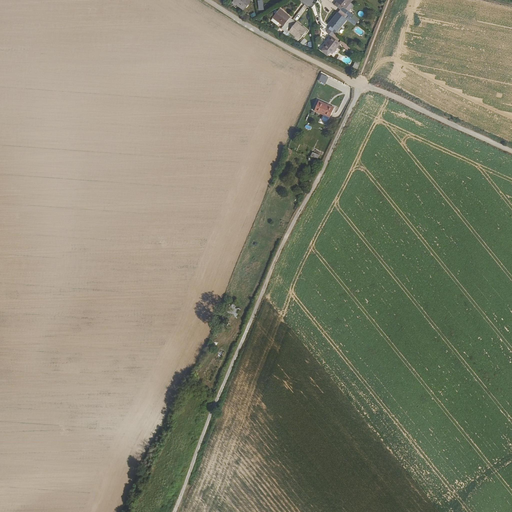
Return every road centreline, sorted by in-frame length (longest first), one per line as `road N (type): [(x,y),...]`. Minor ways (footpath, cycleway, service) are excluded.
road 1 (track): [(511,152),(361,85),(282,244),(174,511)]
road 2 (unclassified): [(207,0),(361,85)]
